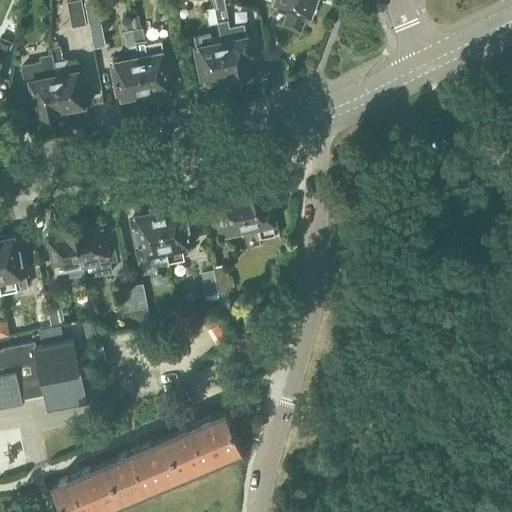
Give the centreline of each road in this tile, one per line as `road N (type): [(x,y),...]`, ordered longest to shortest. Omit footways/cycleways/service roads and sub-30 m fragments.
road 1 (residential): [(337,103),(262,511)]
road 2 (tertiary): [(0,177),(256,128),(337,103)]
road 3 (track): [(419,67),(438,106),(479,144),(511,139)]
